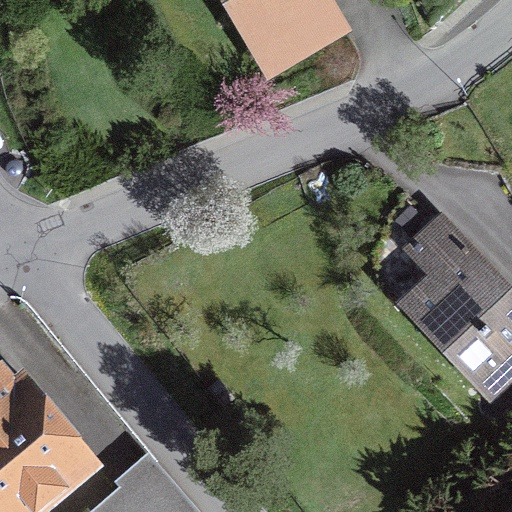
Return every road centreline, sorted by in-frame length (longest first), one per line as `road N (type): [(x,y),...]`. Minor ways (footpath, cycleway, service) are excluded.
road 1 (residential): [(511,29),(394,119),(105,231),(0,247)]
road 2 (residential): [(0,252),(228,511)]
